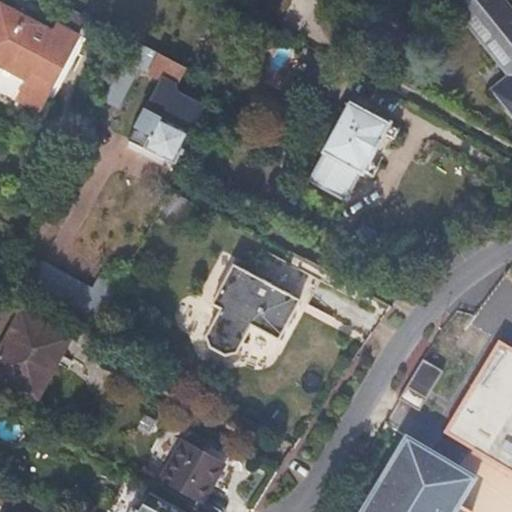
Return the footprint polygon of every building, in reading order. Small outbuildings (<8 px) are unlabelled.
[(511,6),(506,0),(451,0),(465,18),(475,11),(511,58),(511,68),(491,85),(511,113),(511,6)] [(0,65),(26,80),(13,105),(34,116),(77,35),(57,23),(52,31),(0,2),(0,65)] [(148,46),(139,64),(161,76),(171,58),(148,46)] [(320,51),(320,50),(304,79),(329,94),(344,64),(320,51)] [(127,135),(172,159),(187,131),(187,128),(196,111),(189,107),(190,104),(172,94),(163,109),(149,102),(137,123),(135,123),(127,135)] [(308,177),(344,197),(358,171),(362,172),(390,121),(349,98),(320,150),(322,151),(308,177)] [(320,249),(339,259),(353,234),(333,223),(320,249)] [(307,304),(319,280),(266,252),(253,276),(233,265),(210,305),(220,310),(206,335),(210,348),(225,356),(236,351),(250,325),(277,339),(298,299),(307,304)] [(113,283),(98,275),(92,288),(41,261),(26,288),(92,323),(113,283)] [(0,345),(0,373),(35,393),(69,335),(21,308),(0,345)] [(459,405),(455,412),(499,452),(511,463),(511,372),(487,359),(464,398),(488,412),(483,419),(459,405)] [(511,511),(511,463),(499,452),(455,412),(439,441),(462,455),(456,466),(404,434),(357,511),(511,511)] [(197,497),(218,459),(181,439),(160,475),(197,497)] [(182,511),(124,479),(108,508),(113,511),(182,511)]
